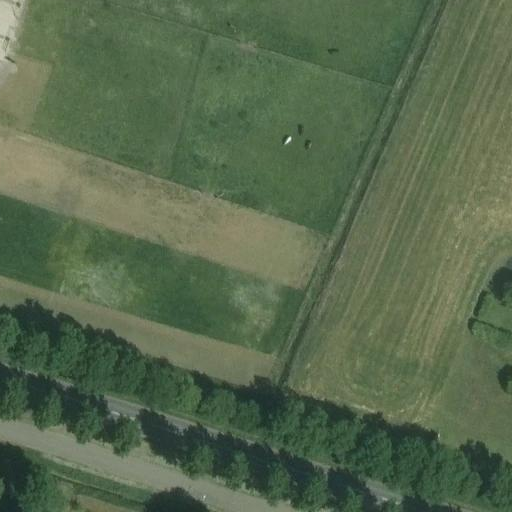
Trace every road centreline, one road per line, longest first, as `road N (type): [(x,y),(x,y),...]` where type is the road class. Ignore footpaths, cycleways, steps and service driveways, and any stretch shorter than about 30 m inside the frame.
road 1 (secondary): [(429,511),(0,377)]
road 2 (residential): [(0,431),(282,511)]
